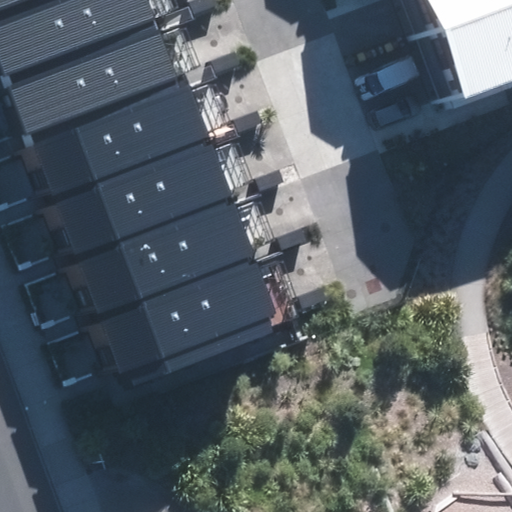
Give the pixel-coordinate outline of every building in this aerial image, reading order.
[(0,0),(0,14),(37,0),(0,0)] [(133,0),(37,0),(0,14),(0,81),(144,28),(133,0)] [(511,0),(393,0),(414,57),(511,21),(511,0)] [(511,21),(414,57),(437,120),(511,92),(511,21)] [(144,28),(0,81),(0,121),(9,146),(166,87),(144,28)] [(166,87),(9,146),(32,205),(189,146),(166,87)] [(189,146),(32,205),(54,264),(211,205),(189,146)] [(211,205),(54,264),(76,324),(234,265),(211,205)] [(234,265),(76,324),(99,383),(256,324),(234,265)]
